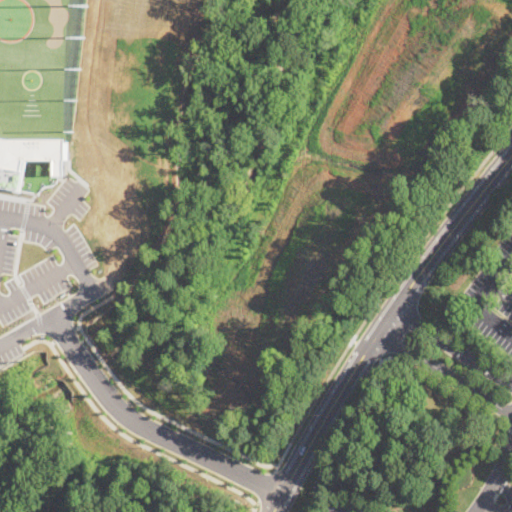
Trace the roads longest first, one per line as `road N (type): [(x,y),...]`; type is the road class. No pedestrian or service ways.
road 1 (residential): [(511,154),(363,353),(272,511)]
road 2 (residential): [(283,490),(136,419),(58,316)]
